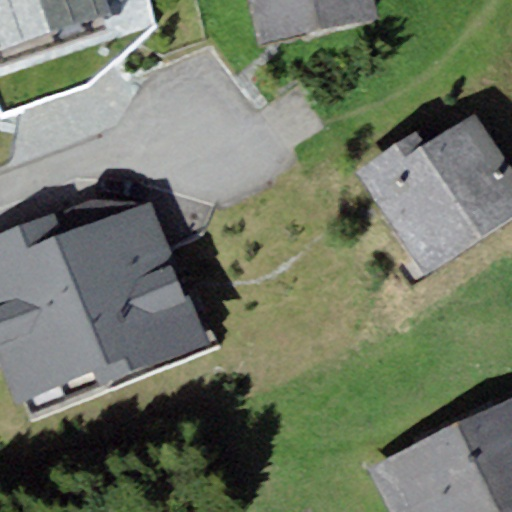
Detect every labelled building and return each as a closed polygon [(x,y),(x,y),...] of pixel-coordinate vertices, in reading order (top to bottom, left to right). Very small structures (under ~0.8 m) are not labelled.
[(107,13),(102,0),(0,0),(0,65),(104,28),(100,16),(107,13)] [(249,0),(259,45),(377,19),(373,0),(249,0)] [(426,275),(511,217),(511,195),(462,120),(426,144),(416,129),(356,169),(426,275)] [(153,199),(62,235),(55,215),(0,235),(0,363),(15,404),(22,401),(97,374),(101,385),(210,343),(153,199)] [(390,511),(511,511),(511,396),(368,466),(390,511)]
